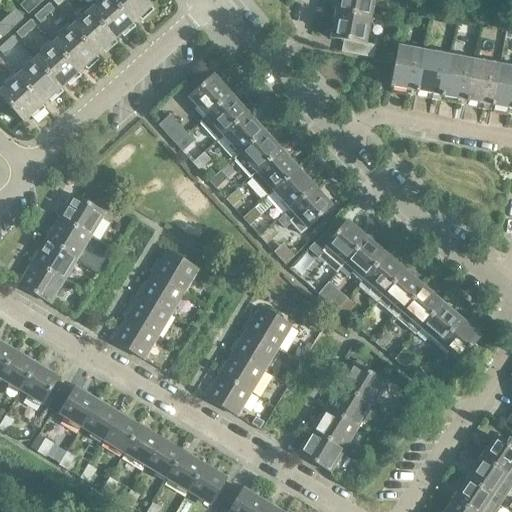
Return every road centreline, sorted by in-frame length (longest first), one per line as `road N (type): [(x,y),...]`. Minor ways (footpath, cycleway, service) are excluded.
road 1 (residential): [(0,300),(348,511)]
road 2 (residential): [(30,160),(215,0)]
road 3 (residential): [(499,283),(341,138)]
road 4 (residential): [(511,348),(392,511)]
road 5 (residential): [(341,138),(381,114),(511,138)]
